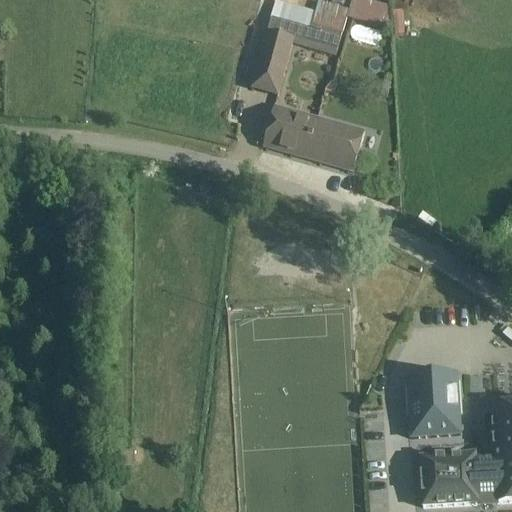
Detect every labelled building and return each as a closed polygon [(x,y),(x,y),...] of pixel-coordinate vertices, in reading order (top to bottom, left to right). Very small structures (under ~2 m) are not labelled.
[(267,34),(251,91),(278,98),(293,44),(336,57),(341,41),(329,37),(330,33),(311,27),(315,15),(276,3),(267,34)] [(379,83),(375,96),(388,99),(391,86),(379,83)] [(327,89),(326,93),(334,96),(337,85),(332,84),(327,89)] [(274,110),(263,149),(353,175),(365,135),(274,110)] [(456,378),(408,381),(408,387),(413,387),(415,422),(410,422),(411,441),(460,438),(456,378)] [(497,506),(511,505),(511,407),(491,409),(494,464),(476,465),(476,459),(420,462),(423,510),(479,507),(479,506),(497,505),(497,506)] [(135,469),(134,452),(111,453),(112,470),(135,469)] [(36,467),(16,467),(17,490),(37,489),(36,467)]
